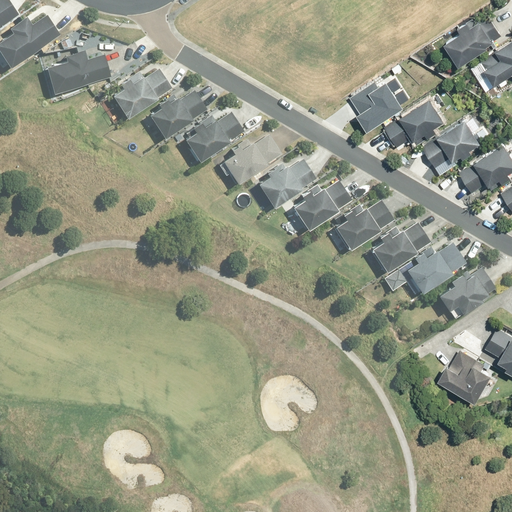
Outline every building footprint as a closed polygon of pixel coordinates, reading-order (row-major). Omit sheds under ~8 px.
[(0,0),(0,22),(17,12),(9,0),(0,0)] [(0,51),(9,64),(59,32),(46,12),(31,22),(26,13),(8,25),(11,29),(0,36),(0,51)] [(492,43),(501,36),(488,16),(469,28),(466,25),(458,31),(461,35),(444,46),(458,69),(478,56),(477,56),(487,50),(486,48),(493,44),(492,43)] [(511,37),(477,60),(493,83),(511,70),(511,37)] [(52,90),(110,75),(104,52),(86,57),(84,47),(63,52),(65,58),(45,63),(52,90)] [(122,85),(111,92),(126,115),(171,87),(158,66),(143,75),(139,68),(119,81),(122,85)] [(368,127),(402,105),(385,79),(378,83),(375,79),(350,95),(360,110),(357,111),(368,127)] [(159,104),(148,111),(163,135),(206,107),(194,88),(178,97),(175,93),(174,94),(172,91),(157,101),(159,104)] [(443,119),(428,96),(398,115),(399,117),(385,127),(397,145),(412,136),(413,138),(424,131),(427,135),(435,130),(433,126),(443,119)] [(194,128),(183,135),(198,159),(243,130),(230,109),(215,119),(210,112),(191,125),(194,128)] [(479,140),(464,117),(436,135),(437,136),(422,145),(435,165),(449,156),(451,158),(459,152),(462,157),(471,151),(468,147),(479,140)] [(232,150),(221,157),(236,180),(281,152),(268,131),(253,140),(252,138),(249,140),(246,136),(230,147),(232,150)] [(511,167),(511,154),(503,141),(472,160),(473,161),(459,170),(472,190),(486,181),(487,183),(498,176),(501,181),(511,175),(508,170),(511,167)] [(267,174),(256,181),(272,205),(315,176),(302,156),(287,166),(285,162),(283,164),(281,160),(265,170),(267,174)] [(303,196),(291,203),(306,226),(351,198),(338,178),(323,187),(321,184),(318,185),(316,182),(300,192),(303,196)] [(511,183),(501,191),(511,208),(511,183)] [(344,216),(333,223),(349,247),(393,218),(380,197),(365,207),(364,204),(361,206),(358,201),(342,212),(344,216)] [(381,239),(370,245),(385,268),(429,240),(416,220),(402,229),(400,226),(397,228),(395,223),(378,234),(381,239)] [(415,259),(405,266),(419,289),(464,261),(451,240),(435,250),(433,248),(431,249),(429,245),(413,255),(415,259)] [(459,312),(479,299),(477,297),(494,286),(480,266),(469,273),(465,268),(448,279),(450,283),(435,293),(445,308),(453,303),(459,312)] [(511,335),(497,326),(485,347),(499,355),(497,359),(506,364),(504,367),(511,371),(511,335)] [(496,376),(485,370),(487,365),(462,351),(453,368),(451,367),(443,382),(480,404),(496,376)]
